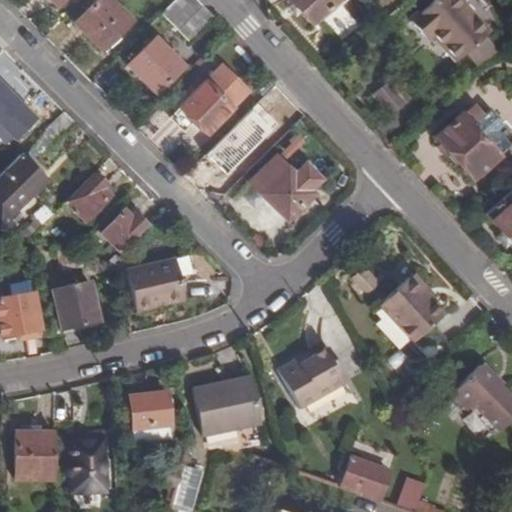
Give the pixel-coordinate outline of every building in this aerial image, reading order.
[(66,0),(47,0),(58,10),(66,0)] [(129,26),(103,0),(75,28),(101,53),(129,26)] [(191,0),(174,0),(159,16),(175,32),(199,8),(191,0)] [(334,1),(333,0),(283,0),(307,26),(323,12),(334,1)] [(484,35),(454,0),(433,0),(408,21),(421,38),(426,35),(431,31),(436,37),(432,41),(452,64),(484,35)] [(339,7),(334,1),(323,12),(327,16),(339,7)] [(431,31),(426,35),(432,41),(436,37),(431,31)] [(181,68),(153,41),(126,68),(154,96),(181,68)] [(206,136),(245,95),(217,67),(194,90),(188,96),(177,107),(177,108),(179,110),(174,114),(184,123),(188,119),(206,136)] [(194,90),(189,85),(183,92),(188,96),(194,90)] [(33,120),(0,86),(0,129),(13,142),(33,120)] [(474,121),(481,115),(472,105),(460,115),(469,125),(485,143),(497,156),(502,152),(474,121)] [(72,124),(62,114),(38,138),(48,147),(72,124)] [(469,125),(460,115),(434,138),(471,179),(497,156),(485,143),(469,125)] [(13,192),(36,170),(22,155),(0,176),(0,228),(8,228),(8,197),(13,192)] [(270,162),(248,185),(283,220),(317,185),(299,167),(288,179),(270,162)] [(21,200),(44,178),(36,170),(13,192),(21,200)] [(103,188),(92,176),(63,205),(82,223),(107,199),(100,192),(103,188)] [(511,189),(485,214),(511,243),(511,189)] [(50,219),(39,209),(31,216),(36,221),(42,227),(50,219)] [(131,242),(145,229),(133,216),(128,220),(122,213),(100,236),(119,255),(131,242)] [(42,227),(36,221),(18,238),(25,241),(28,241),(42,227)] [(77,258),(53,251),(57,269),(79,265),(77,258)] [(171,260),(122,273),(132,316),(181,303),(171,260)] [(433,299),(411,276),(407,280),(429,302),(433,299)] [(407,280),(377,309),(413,345),(442,316),(429,302),(407,280)] [(98,324),(89,286),(54,294),(62,333),(98,324)] [(0,336),(35,330),(29,294),(0,298),(0,336)] [(294,361),(273,372),(295,412),(344,385),(324,350),(307,359),(296,365),(294,361)] [(305,355),(294,361),(296,365),(307,359),(305,355)] [(511,397),(479,365),(450,394),(466,410),(472,405),(498,431),(511,416),(511,397)] [(247,382),(188,393),(197,438),(231,431),(231,434),(256,429),(247,382)] [(162,396),(126,399),(128,432),(131,432),(166,429),(175,428),(173,401),(164,402),(162,396)] [(166,429),(131,432),(132,438),(166,435),(166,429)] [(52,434),(14,433),(12,481),(52,482),(52,434)] [(100,443),(68,443),(68,466),(65,469),(67,476),(68,493),(100,493),(100,443)] [(347,459),(335,491),(372,504),(384,473),(347,459)] [(187,511),(197,476),(178,470),(176,478),(171,493),(168,507),(187,511)] [(176,478),(164,475),(159,489),(171,493),(176,478)] [(424,485),(405,478),(396,504),(415,511),(424,485)]
